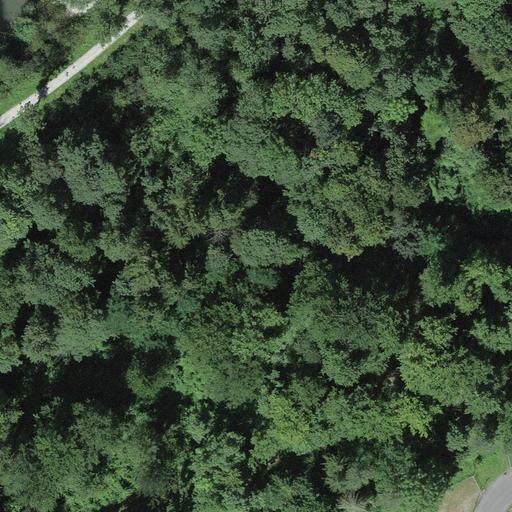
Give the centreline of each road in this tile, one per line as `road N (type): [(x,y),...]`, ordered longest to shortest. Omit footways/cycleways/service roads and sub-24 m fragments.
road 1 (track): [(117,511),(511,379)]
road 2 (track): [(154,0),(0,122)]
